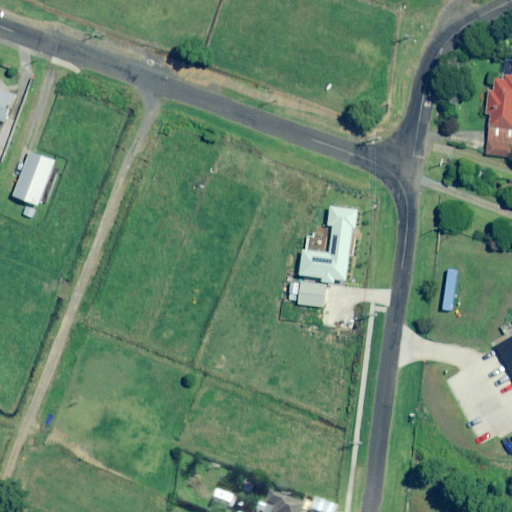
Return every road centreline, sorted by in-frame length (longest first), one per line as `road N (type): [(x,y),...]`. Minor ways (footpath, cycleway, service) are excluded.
road 1 (tertiary): [(399,181),(362,157),(0,28)]
road 2 (tertiary): [(399,181),(406,233),(369,511)]
road 3 (residential): [(511,0),(461,26),(441,47),(399,181)]
